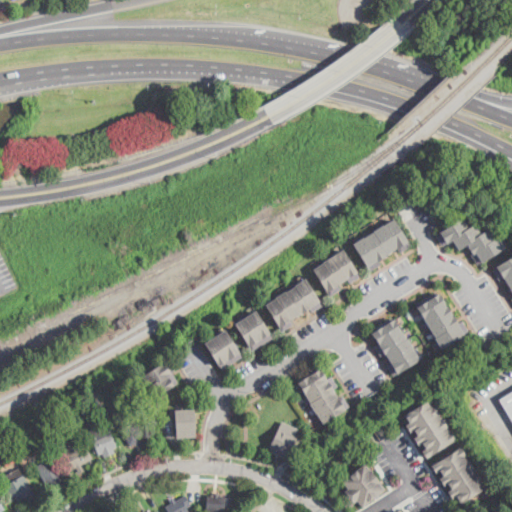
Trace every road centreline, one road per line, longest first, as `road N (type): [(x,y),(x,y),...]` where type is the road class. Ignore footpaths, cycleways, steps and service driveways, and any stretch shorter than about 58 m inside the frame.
road 1 (primary): [(511,119),(385,72),(263,44),(138,34),(0,44)]
road 2 (primary): [(0,85),(97,73),(219,74),(365,100),(457,132)]
road 3 (residential): [(212,466),(221,400),(432,262),(463,277),(497,329)]
road 4 (primary): [(259,116),(149,162),(0,192),(2,85)]
road 5 (primary): [(0,201),(132,178),(273,121)]
road 6 (residential): [(67,511),(149,471),(196,466),(272,481),(319,511)]
road 7 (primary): [(273,121),(373,56),(423,12)]
road 8 (primary): [(400,20),(336,71),(259,116)]
road 9 (primary): [(135,0),(0,30)]
road 10 (primary): [(511,103),(385,72)]
